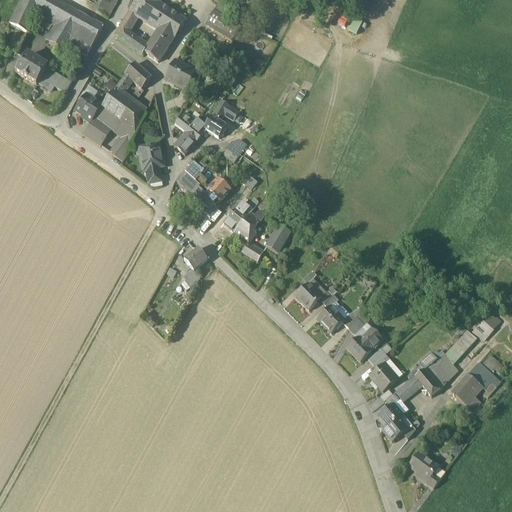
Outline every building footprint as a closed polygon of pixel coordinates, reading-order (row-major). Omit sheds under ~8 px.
[(43,4),(35,0),(22,0),(0,46),(18,55),(38,14),(43,4)] [(55,2),(51,0),(44,0),(43,4),(38,14),(47,18),(55,2)] [(116,0),(104,0),(97,13),(108,19),(118,1),(116,0)] [(161,0),(137,0),(130,12),(138,16),(148,23),(159,5),(161,0)] [(83,17),(55,2),(47,18),(60,25),(49,44),(64,53),(83,17)] [(224,7),(218,4),(214,12),(231,22),(236,14),(224,7)] [(186,22),(159,5),(148,23),(159,30),(174,39),(175,39),(186,22)] [(148,47),(128,33),(138,16),(130,12),(115,37),(142,55),(148,47)] [(231,22),(214,12),(213,12),(213,13),(209,19),(206,25),(205,25),(205,26),(206,26),(213,31),(214,31),(222,36),(223,36),(230,41),(231,42),(231,41),(239,27),(231,22)] [(103,28),(83,17),(64,53),(83,64),(103,28)] [(174,39),(159,30),(148,47),(142,55),(144,57),(146,54),(159,63),(174,39)] [(238,65),(217,54),(211,64),(216,67),(215,69),(226,75),(227,73),(232,76),(238,65)] [(77,68),(57,56),(51,66),(72,77),(77,68)] [(46,69),(27,57),(17,73),(36,85),(40,79),(46,69)] [(254,58),(250,67),(259,71),(263,62),(254,58)] [(193,73),(175,63),(165,82),(184,93),(186,90),(194,73),(193,73)] [(151,80),(135,65),(126,76),(126,77),(132,82),(142,92),(151,80)] [(194,73),(186,90),(191,93),(202,72),(196,68),(193,73),(194,73)] [(72,85),(46,69),(40,79),(65,96),(72,85)] [(126,77),(115,91),(121,96),(132,82),(126,77)] [(103,108),(101,110),(120,124),(134,106),(129,102),(121,96),(115,91),(112,96),(103,108)] [(141,96),(136,93),(129,102),(134,106),(141,96)] [(90,103),(83,99),(74,113),(82,118),(83,116),(87,118),(91,112),(97,116),(101,110),(103,108),(92,100),(90,103)] [(221,104),(211,119),(218,123),(222,116),(224,117),(229,109),(221,104)] [(134,106),(120,124),(135,135),(145,114),(134,106)] [(238,114),(229,109),(224,117),(233,123),(238,114)] [(120,124),(101,110),(97,116),(90,126),(83,136),(100,147),(111,132),(120,138),(109,154),(122,163),(135,135),(120,124)] [(97,116),(91,112),(87,118),(84,122),(90,126),(97,116)] [(196,122),(184,114),(180,119),(175,127),(185,135),(186,134),(192,127),(196,122)] [(260,127),(239,114),(238,114),(233,123),(241,128),(254,136),(260,127)] [(196,122),(192,127),(203,136),(205,133),(203,132),(208,123),(201,117),(196,122)] [(208,123),(203,132),(205,133),(218,141),(226,128),(218,123),(211,119),(208,123)] [(203,136),(192,127),(186,134),(196,143),(203,136)] [(196,143),(186,134),(185,135),(174,148),(184,157),(196,143)] [(245,146),(239,142),(236,148),(242,152),(245,146)] [(231,145),(227,152),(238,158),(242,152),(236,148),(231,145)] [(158,146),(142,149),(144,158),(140,159),(143,172),(146,172),(159,169),(160,169),(161,167),(163,166),(163,164),(162,162),(161,160),(160,155),(161,154),(160,147),(158,146)] [(238,158),(227,152),(224,157),(234,165),(238,158)] [(200,177),(190,168),(185,174),(195,182),(200,177)] [(159,169),(146,172),(148,186),(162,184),(159,169)] [(184,174),(177,184),(183,190),(190,179),(184,174)] [(247,176),(240,184),(245,188),(252,180),(247,176)] [(190,179),(183,190),(190,197),(199,187),(190,179)] [(231,192),(218,180),(207,192),(213,198),(220,204),(231,192)] [(252,180),(245,188),(250,193),(257,184),(252,180)] [(204,191),(199,187),(190,197),(202,207),(203,208),(208,203),(213,198),(207,192),(205,194),(204,191)] [(267,196),(257,208),(262,212),(272,199),(267,196)] [(220,204),(213,198),(208,203),(216,209),(220,204)] [(250,205),(245,201),(240,207),(242,206),(244,208),(243,209),(246,212),(248,209),(252,213),(259,205),(254,201),(250,205)] [(216,209),(208,203),(203,208),(206,211),(204,214),(210,220),(217,210),(216,209)] [(244,208),(242,206),(240,207),(224,227),(234,235),(250,215),(252,213),(248,209),(246,212),(243,209),(244,208)] [(289,212),(280,206),(270,221),(279,228),(280,227),(291,234),(296,226),(300,217),(289,212)] [(265,217),(259,212),(254,218),(261,223),(265,217)] [(250,215),(234,235),(247,246),(249,247),(255,237),(249,233),(253,227),(255,228),(259,223),(260,224),(261,223),(254,218),(250,215)] [(279,228),(266,249),(278,256),(291,234),(280,227),(279,228)] [(263,256),(249,247),(247,246),(242,254),(258,264),(263,256)] [(207,263),(198,251),(192,256),(191,254),(188,256),(190,258),(184,262),(192,272),(193,274),(193,273),(207,263)] [(192,272),(183,279),(185,282),(195,275),(193,273),(193,274),(192,272)] [(313,273),(305,281),(309,286),(318,278),(313,273)] [(185,282),(180,286),(184,291),(199,280),(195,275),(185,282)] [(317,294),(309,286),(295,299),(308,312),(322,300),(321,299),(317,294)] [(323,289),(317,294),(321,299),(327,294),(323,289)] [(338,294),(333,289),(329,292),(334,298),(338,294)] [(327,294),(321,299),(322,300),(326,305),(333,298),(334,298),(329,292),(327,294)] [(326,305),(324,307),(328,311),(331,309),(336,305),(338,303),(333,298),(326,305)] [(341,310),(336,305),(331,309),(336,315),(341,310)] [(328,311),(318,321),(331,336),(342,326),(344,323),(336,315),(331,309),(328,311)] [(344,323),(342,326),(349,332),(356,321),(359,315),(361,312),(358,310),(344,323)] [(369,324),(359,315),(356,321),(364,329),(369,324)] [(364,329),(356,321),(349,332),(354,338),(364,329)] [(492,333),(483,324),(479,328),(478,328),(472,335),(482,344),(492,333)] [(364,329),(354,338),(357,341),(358,340),(361,342),(369,334),(364,329)] [(369,334),(361,342),(371,353),(382,343),(381,342),(380,344),(370,334),(372,333),(371,332),(369,334)] [(467,334),(445,358),(453,368),(476,342),(467,334)] [(357,341),(347,351),(360,365),(372,354),(371,353),(361,342),(358,340),(357,341)] [(380,352),(368,363),(373,368),(385,358),(380,352)] [(482,364),(492,375),(501,366),(490,355),(482,364)] [(436,362),(431,356),(419,366),(424,372),(436,362)] [(445,358),(444,356),(436,362),(438,364),(444,360),(455,374),(450,379),(451,380),(457,374),(445,358)] [(385,358),(373,368),(377,373),(385,366),(385,367),(390,363),(385,358)] [(455,374),(444,360),(438,364),(450,379),(455,374)] [(438,364),(436,362),(424,372),(423,373),(439,393),(450,379),(438,364)] [(501,385),(478,365),(474,370),(480,376),(474,383),(482,390),(486,394),(483,397),(487,400),(496,390),(501,385)] [(385,367),(385,366),(377,373),(369,380),(383,395),(397,382),(389,373),(390,373),(385,367)] [(439,393),(423,373),(415,380),(422,389),(424,391),(422,393),(425,397),(428,395),(431,399),(439,393)] [(474,383),(467,377),(451,396),(465,408),(471,402),(482,390),(474,383)] [(415,380),(395,396),(403,405),(422,389),(415,380)] [(388,393),(380,400),(384,404),(392,397),(388,393)] [(395,397),(386,404),(391,409),(393,408),(400,403),(395,397)] [(478,407),(471,402),(465,408),(472,414),(478,407)] [(391,409),(378,420),(387,431),(399,421),(402,419),(393,408),(391,409)] [(387,431),(383,434),(392,445),(403,436),(408,432),(407,432),(399,421),(387,431)] [(411,428),(407,432),(408,432),(403,436),(408,442),(415,433),(411,428)] [(447,435),(438,428),(435,432),(444,439),(447,435)] [(419,456),(409,470),(427,484),(428,484),(434,477),(438,470),(419,456)] [(445,475),(438,470),(434,477),(440,482),(445,475)] [(440,482),(434,477),(428,484),(427,484),(426,486),(433,492),(440,482)]
